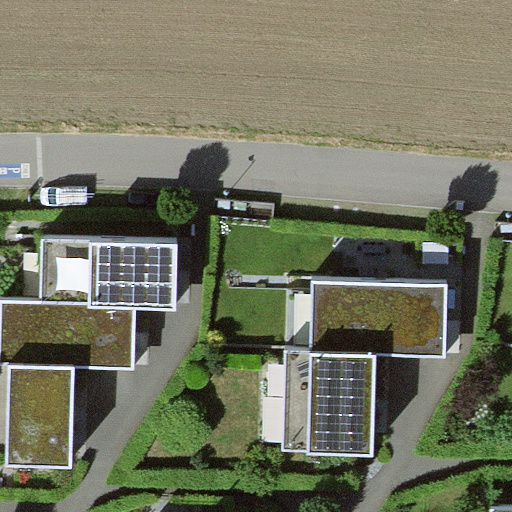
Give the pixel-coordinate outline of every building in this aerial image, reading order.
[(46,309),(140,311),(183,312),(183,279),(184,247),(47,244),(46,309)] [(312,353),(378,355),(447,358),(448,327),(449,289),(314,285),(312,353)] [(5,369),(81,371),(138,372),(139,332),(140,311),(46,309),(6,308),(5,369)] [(286,352),(283,452),(374,455),(376,406),(378,355),(312,353),(286,352)] [(0,368),(0,470),(79,472),(80,418),(81,371),(5,369),(0,368)]
